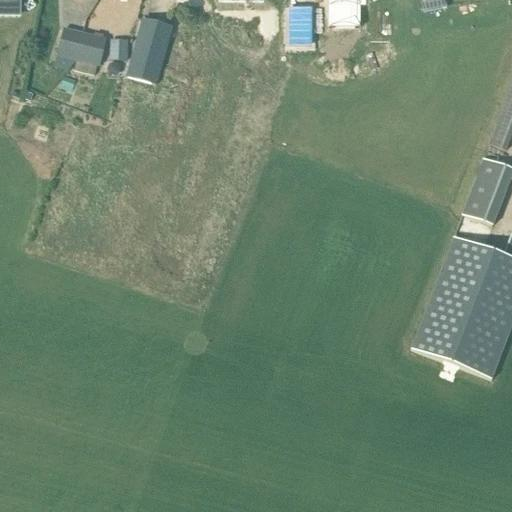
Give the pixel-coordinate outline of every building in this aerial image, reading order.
[(364,0),(326,0),(325,33),(357,35),(358,12),(364,12),(364,0)] [(287,53),(307,54),(308,18),(288,17),(287,53)] [(142,22),(125,79),(126,79),(156,88),(171,29),(142,22)] [(62,36),(58,51),(76,55),(80,40),(81,35),(63,31),(62,36)] [(80,40),(76,55),(101,61),(105,46),(106,41),(81,35),(80,40)] [(236,106),(251,50),(211,40),(196,96),(236,106)] [(128,41),(110,41),(110,61),(127,62),(128,41)] [(511,83),(488,147),(506,153),(511,136),(511,83)] [(151,172),(165,115),(119,104),(115,118),(135,123),(130,143),(121,141),(115,164),(100,160),(92,190),(110,195),(106,208),(129,213),(130,206),(134,207),(138,190),(144,191),(149,172),(151,172)] [(191,253),(222,130),(187,122),(156,245),(191,253)] [(493,227),(511,177),(511,170),(483,160),(462,215),(493,227)] [(511,234),(503,257),(453,239),(412,352),(493,381),(511,326),(511,234)]
